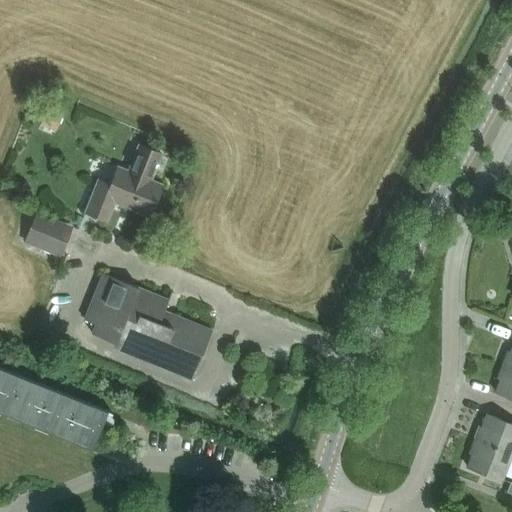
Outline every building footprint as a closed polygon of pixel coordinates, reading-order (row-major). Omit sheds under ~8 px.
[(56,132),(62,115),(46,108),(39,125),(56,132)] [(138,145),(127,171),(117,167),(110,185),(97,180),(84,212),(106,221),(114,202),(148,216),(161,184),(150,180),(161,154),(138,145)] [(71,227),(34,212),(21,243),(58,258),(71,227)] [(191,380),(211,330),(176,316),(171,318),(171,319),(162,315),(168,300),(137,288),(137,287),(102,273),(84,319),(95,324),(91,333),(124,346),(122,352),(191,380)] [(511,368),(511,345),(509,353),(507,351),(502,365),(511,368)] [(511,398),(511,368),(502,365),(497,378),(500,379),(495,392),(511,398)] [(0,411),(91,448),(106,410),(0,367),(0,411)] [(511,454),(511,451),(511,424),(486,414),(481,427),(478,426),(473,439),(511,454)] [(501,480),(511,454),(473,439),(468,452),(471,453),(466,467),(501,480)]
